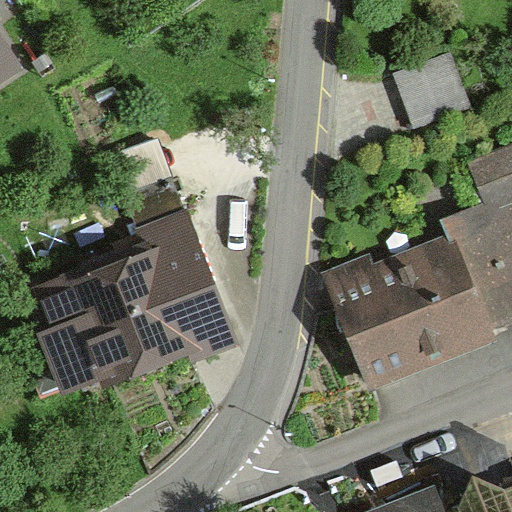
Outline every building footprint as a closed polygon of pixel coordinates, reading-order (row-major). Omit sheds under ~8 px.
[(0,53),(0,73),(9,68),(0,53)] [(443,56),(390,76),(410,129),(463,109),(443,56)] [(511,294),(510,289),(511,288),(511,212),(506,199),(511,197),(511,150),(469,167),(485,206),(439,224),(450,252),(329,299),(362,378),(511,319),(511,294)] [(102,376),(102,377),(224,330),(165,181),(122,197),(143,251),(99,268),(104,279),(70,292),(66,281),(39,292),(54,331),(43,335),(57,369),(31,380),(38,398),(64,387),(65,390),(102,376)] [(452,510),(448,511),(511,511),(511,486),(500,491),(467,477),(452,510)] [(436,511),(430,494),(383,511),(436,511)]
